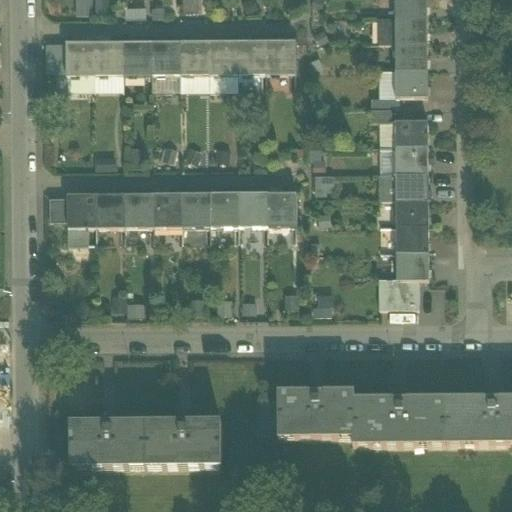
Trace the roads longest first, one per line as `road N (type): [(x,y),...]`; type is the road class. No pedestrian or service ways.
road 1 (residential): [(26,346),(467,343)]
road 2 (residential): [(20,0),(26,346)]
road 3 (residential): [(467,343),(465,0)]
road 4 (unknown): [(20,38),(299,38)]
road 5 (residential): [(26,346),(26,511)]
